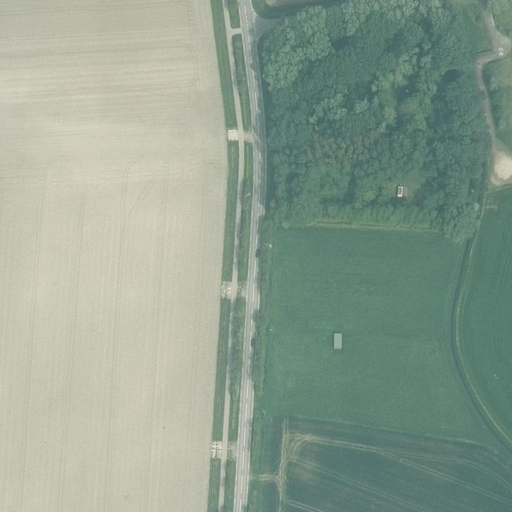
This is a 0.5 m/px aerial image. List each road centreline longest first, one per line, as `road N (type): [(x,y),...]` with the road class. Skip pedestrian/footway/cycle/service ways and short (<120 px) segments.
road 1 (secondary): [(239,511),(259,164),(247,28)]
road 2 (unclassified): [(247,28),(384,0)]
